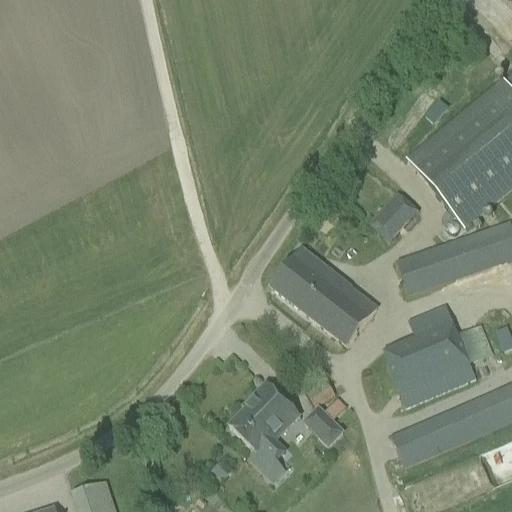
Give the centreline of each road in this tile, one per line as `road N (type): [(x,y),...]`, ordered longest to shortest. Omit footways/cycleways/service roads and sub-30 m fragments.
road 1 (unclassified): [(0,491),(112,440),(156,403),(434,0)]
road 2 (track): [(147,0),(221,319)]
road 3 (unknown): [(221,319),(341,366),(360,440)]
